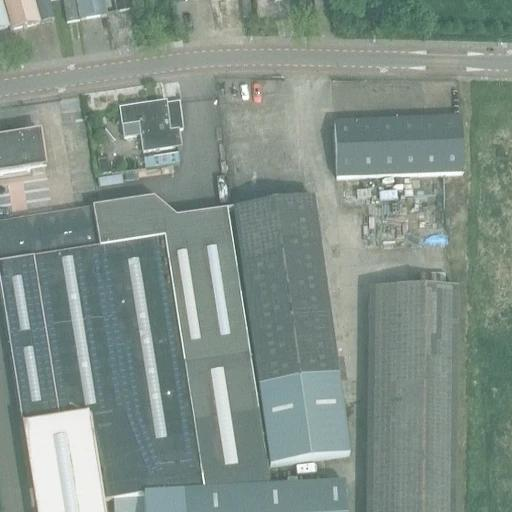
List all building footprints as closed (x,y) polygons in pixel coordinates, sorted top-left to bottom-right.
[(0,0),(0,31),(9,29),(10,33),(11,33),(4,8),(1,0),(0,0)] [(1,0),(4,8),(11,33),(40,25),(33,0),(1,0)] [(33,0),(40,25),(40,26),(55,22),(54,20),(49,2),(48,0),(33,0)] [(62,0),(63,0),(67,24),(70,23),(81,22),(76,0),(62,0)] [(76,0),(81,22),(105,18),(102,0),(76,0)] [(113,0),(116,13),(132,10),(129,0),(113,0)] [(166,103),(165,103),(119,110),(124,140),(141,137),(143,154),(181,148),(178,132),(183,131),(179,104),(166,106),(166,103)] [(460,120),(334,125),(337,180),(462,176),(460,120)] [(41,134),(25,136),(0,140),(0,176),(46,169),(41,134)] [(4,190),(0,190),(0,217),(9,216),(4,190)] [(144,496),(268,489),(229,212),(176,220),(153,201),(18,222),(0,224),(0,293),(2,303),(22,428),(35,511),(101,511),(99,497),(103,497),(104,503),(144,496)] [(251,341),(330,329),(313,201),(233,212),(251,341)] [(458,251),(458,242),(410,243),(411,252),(458,251)] [(393,511),(453,511),(456,292),(397,291),(393,511)] [(330,329),(251,341),(268,470),(348,459),(330,329)] [(344,511),(343,485),(268,489),(144,496),(144,511),(344,511)]
